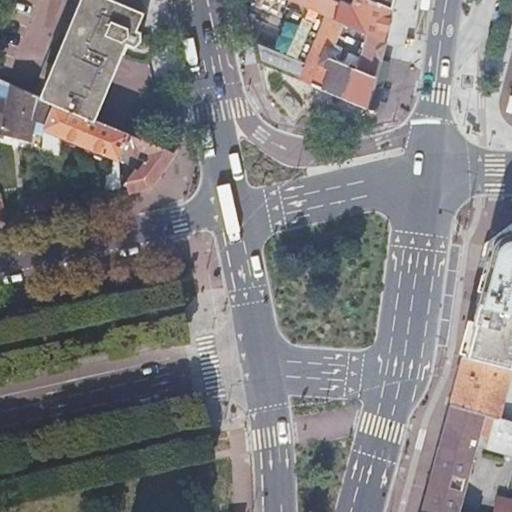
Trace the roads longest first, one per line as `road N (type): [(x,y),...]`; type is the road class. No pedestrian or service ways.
road 1 (secondary): [(0,411),(209,362),(264,363)]
road 2 (secondary): [(234,215),(0,263)]
road 3 (primary): [(192,0),(234,215)]
road 4 (primary): [(398,373),(427,175)]
road 5 (secondary): [(427,175),(234,215)]
road 6 (primary): [(234,215),(264,363)]
road 7 (primary): [(264,363),(281,511)]
road 8 (primary): [(362,511),(398,373)]
road 9 (secondary): [(264,363),(398,373)]
